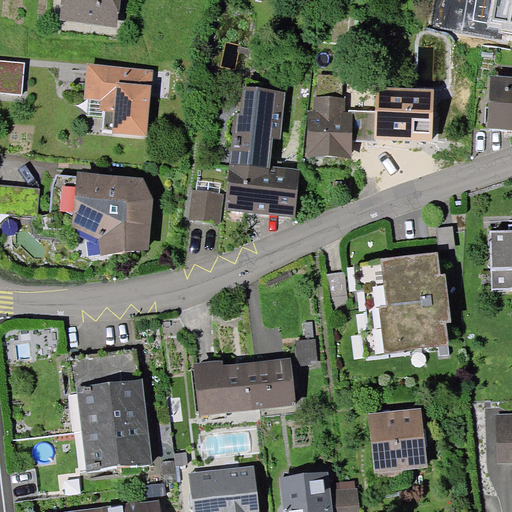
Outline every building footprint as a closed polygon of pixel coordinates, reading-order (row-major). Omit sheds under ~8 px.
[(113,0),(64,0),(62,21),(111,27),(113,0)] [(153,68),(88,63),(85,95),(102,97),(101,107),(103,107),(101,128),(110,128),(110,130),(148,133),(153,68)] [(305,157),(351,158),(353,111),(344,111),(345,97),(341,97),(342,74),(318,74),(317,95),(313,95),(313,109),(307,109),(305,157)] [(235,110),(229,162),(270,165),(272,136),(280,137),(285,90),(243,83),(240,111),(235,110)] [(511,84),(491,83),(488,132),(511,133),(511,84)] [(362,165),(374,166),(376,144),(364,143),(362,165)] [(295,215),(300,168),(270,165),(229,162),(225,208),(295,215)] [(138,187),(54,180),(49,191),(47,216),(50,228),(73,230),(100,243),(101,258),(142,253),(147,206),(138,187)] [(0,216),(35,220),(38,192),(0,188),(0,216)] [(189,223),(214,226),(218,197),(193,194),(189,223)] [(511,223),(509,224),(509,228),(490,229),(491,287),(511,286),(511,223)] [(455,248),(453,225),(436,227),(438,249),(455,248)] [(447,320),(442,273),(436,274),(434,257),(354,265),(357,290),(367,288),(371,329),(364,330),(366,357),(445,349),(442,321),(447,320)] [(297,367),(312,365),(310,345),(295,347),(297,367)] [(142,427),(133,353),(64,361),(68,396),(81,395),(82,397),(84,397),(89,434),(142,427)] [(287,367),(253,371),(257,411),(291,407),(287,367)] [(199,418),(257,411),(253,371),(221,376),(220,369),(194,372),(199,418)] [(420,432),(418,417),(369,423),(374,466),(394,463),(395,471),(421,468),(417,433),(420,432)] [(511,424),(510,425),(510,433),(495,434),(497,464),(511,463),(511,424)] [(147,467),(142,427),(89,434),(94,474),(147,467)] [(200,461),(249,456),(246,431),(197,436),(200,461)] [(182,456),(172,457),(173,469),(183,468),(182,456)] [(253,511),(249,474),(189,481),(192,511),(253,511)] [(325,511),(324,497),(321,480),(302,482),(302,488),(282,491),(284,511),(325,511)] [(355,511),(353,493),(324,497),(325,511),(355,511)]
